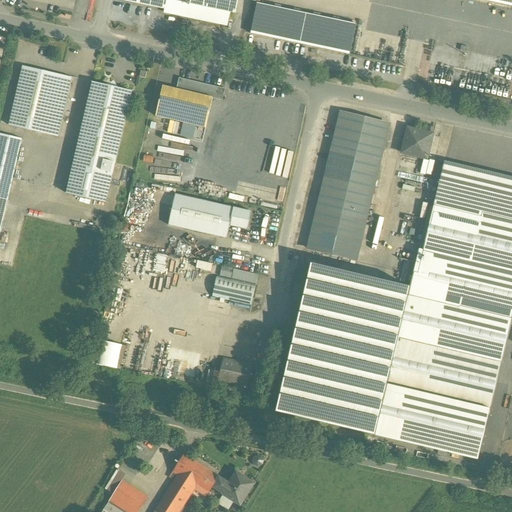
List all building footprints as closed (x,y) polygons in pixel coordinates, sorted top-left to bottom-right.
[(238,0),(125,0),(165,8),(166,0),(175,0),(236,13),(238,0)] [(355,26),(256,5),(251,31),(350,53),(355,26)] [(72,78),(23,66),(9,125),(58,137),(72,78)] [(176,90),(213,99),(222,101),(225,89),(179,78),(176,90)] [(102,85),(93,83),(67,193),(106,203),(132,92),(122,89),(118,88),(114,82),(107,86),(102,85)] [(176,90),(163,87),(156,116),(206,128),(213,99),(176,90)] [(388,124),(342,113),(318,210),(365,221),(388,124)] [(432,135),(409,129),(403,152),(426,158),(432,135)] [(22,139),(0,133),(0,199),(7,201),(22,139)] [(410,285),(375,436),(439,450),(438,454),(445,455),(445,452),(476,459),(511,307),(511,177),(444,161),(433,206),(429,205),(410,285)] [(234,208),(175,194),(169,225),(227,238),(230,226),(234,208)] [(252,212),(234,208),(230,226),(248,230),(252,212)] [(365,221),(318,210),(309,250),(355,261),(365,221)] [(410,285),(312,261),(277,412),(375,436),(410,285)] [(198,262),(198,269),(212,271),(213,264),(198,262)] [(256,284),(217,276),(212,297),(251,306),(256,284)] [(121,370),(127,345),(98,339),(93,364),(121,370)] [(252,365),(224,359),(220,380),(247,386),(252,365)] [(219,477),(184,455),(170,477),(175,481),(192,492),(194,488),(207,496),(209,493),(213,486),(219,478),(219,477)] [(254,484),(237,473),(229,484),(219,478),(213,486),(224,493),(223,494),(240,505),(254,484)] [(135,511),(145,497),(117,481),(98,511),(135,511)] [(175,481),(156,510),(159,511),(179,511),(192,492),(175,481)]
